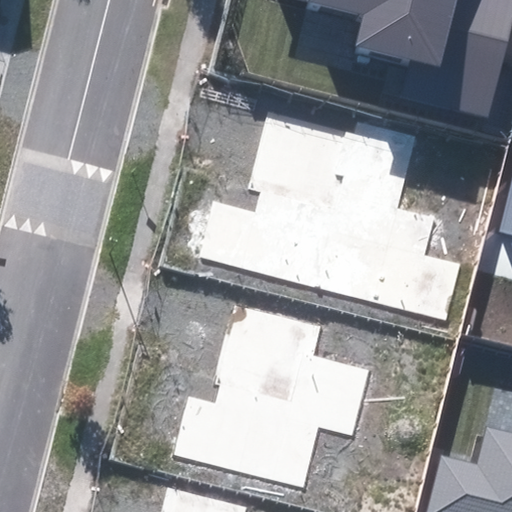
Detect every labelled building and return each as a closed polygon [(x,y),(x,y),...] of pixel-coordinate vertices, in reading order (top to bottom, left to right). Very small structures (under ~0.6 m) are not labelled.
[(511,0),(305,0),(303,7),(364,22),(356,52),(408,65),(399,100),(488,121),(501,67),(511,70),(511,0)] [(199,256),(445,317),(457,265),(423,257),(433,217),(398,208),(417,135),(357,120),(355,131),(267,109),(261,136),(247,189),(261,192),(256,212),(213,201),(199,256)] [(511,167),(495,235),(511,239),(511,167)] [(189,395),(174,456),(304,487),(319,428),(353,436),(368,373),(312,359),(320,327),(237,307),(233,322),(230,336),(225,334),(213,385),(219,387),(215,402),(189,395)] [(441,453),(425,511),(511,511),(511,432),(485,426),(475,461),(441,453)] [(244,511),(246,507),(168,488),(161,511),(244,511)]
